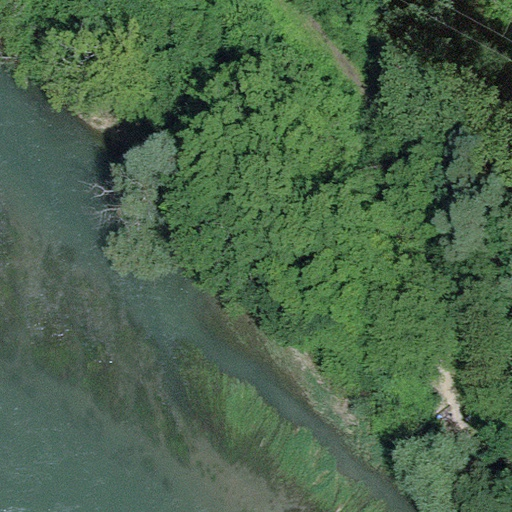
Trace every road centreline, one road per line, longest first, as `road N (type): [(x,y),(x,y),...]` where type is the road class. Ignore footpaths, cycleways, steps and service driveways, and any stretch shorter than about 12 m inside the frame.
road 1 (track): [(511,162),(454,98),(401,114),(415,257),(312,341)]
road 2 (track): [(294,0),(401,114)]
